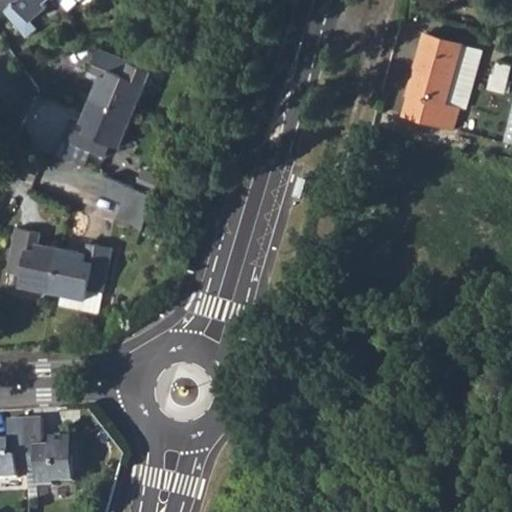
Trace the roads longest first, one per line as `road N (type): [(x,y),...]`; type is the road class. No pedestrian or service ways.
road 1 (tertiary): [(204,353),(314,0)]
road 2 (residential): [(150,363),(13,371)]
road 3 (residential): [(16,399),(112,394),(142,406)]
